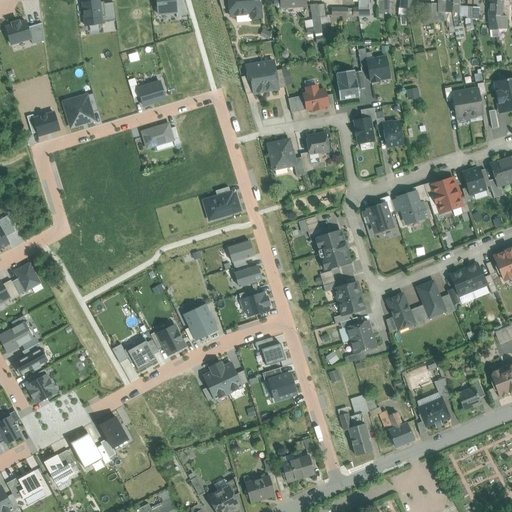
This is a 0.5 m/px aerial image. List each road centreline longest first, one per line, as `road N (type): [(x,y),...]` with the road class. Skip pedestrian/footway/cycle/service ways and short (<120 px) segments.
road 1 (residential): [(0,265),(60,229),(46,149),(217,97),(287,323)]
road 2 (residential): [(41,441),(227,341),(287,323)]
road 3 (residential): [(337,485),(511,412)]
road 4 (residential): [(287,323),(337,485)]
road 5 (residential): [(511,144),(352,194)]
road 6 (residential): [(264,132),(342,119),(352,194)]
road 7 (residential): [(374,293),(511,236)]
